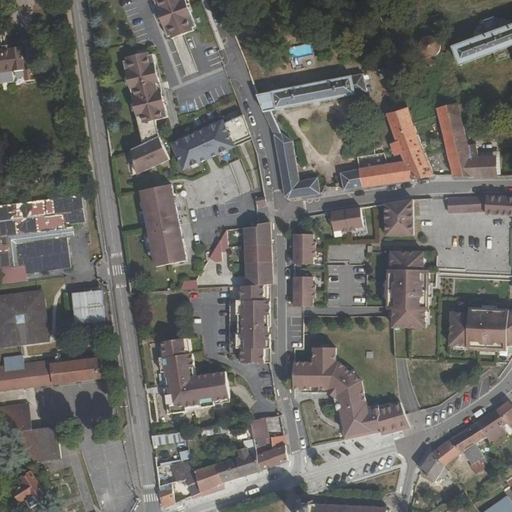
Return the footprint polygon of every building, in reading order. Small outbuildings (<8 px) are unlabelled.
[(154,0),(168,37),(171,36),(172,38),(194,30),(193,27),(196,26),(186,0),(154,0)] [(69,23),(67,11),(59,12),(61,25),(69,23)] [(18,13),(14,21),(22,25),(26,17),(18,13)] [(460,65),(511,45),(511,24),(500,29),(496,18),(495,19),(494,16),(482,20),(482,23),(478,25),(476,26),(475,27),(474,29),(474,31),(474,32),(475,34),(476,38),(453,47),(460,65)] [(21,47),(10,48),(11,50),(0,51),(0,72),(14,71),(14,72),(24,70),(21,47)] [(124,61),(144,144),(160,136),(156,120),(168,117),(153,54),(150,54),(149,51),(126,57),(127,60),(124,61)] [(399,66),(379,71),(379,72),(381,79),(401,74),(399,66)] [(271,110),(367,94),(363,75),(258,95),(275,134),(286,196),(289,198),(321,193),(319,177),(300,180),(293,140),(282,133),(271,110)] [(454,177),(477,177),(469,152),(458,103),(437,108),(439,115),(454,175),(454,177)] [(388,114),(407,163),(413,179),(434,176),(413,124),(408,109),(388,114)] [(173,144),(184,170),(252,138),(244,114),(225,122),(224,120),(173,144)] [(144,144),(133,149),(138,174),(170,159),(160,136),(144,144)] [(480,156),(479,151),(469,152),(477,177),(496,177),(496,156),(480,156)] [(392,182),(413,179),(407,163),(393,165),(389,166),(392,182)] [(389,166),(369,169),(372,186),(392,182),(389,166)] [(369,169),(349,172),(341,173),(345,190),(372,186),(369,169)] [(172,184),(141,191),(157,267),(188,260),(172,184)] [(65,224),(85,222),(82,195),(0,205),(0,267),(26,264),(27,273),(71,267),(67,238),(65,228),(65,224)] [(511,196),(488,195),(487,214),(511,215),(511,196)] [(414,199),(386,204),(387,235),(415,235),(414,199)] [(357,227),(364,226),(362,207),(332,212),(335,231),(342,229),(343,232),(358,230),(357,227)] [(248,277),(274,275),(272,221),(260,223),(260,226),(245,228),(248,277)] [(65,228),(67,238),(74,236),(73,226),(65,228)] [(227,230),(214,251),(216,262),(224,261),(223,252),(229,251),(227,230)] [(295,233),(295,264),(314,263),(314,256),(317,256),(317,241),(314,241),(314,234),(295,233)] [(394,309),(394,316),(394,322),(427,325),(427,310),(429,310),(430,270),(425,270),(425,252),(392,252),(392,269),(389,269),(389,309),(394,309)] [(0,284),(28,280),(27,273),(26,264),(0,267),(0,284)] [(274,275),(248,277),(248,285),(272,284),(274,284),(274,275)] [(295,276),(296,306),(314,306),(314,299),(316,298),(316,284),(314,284),(314,276),(295,276)] [(185,280),(182,289),(198,288),(197,279),(197,280),(185,280)] [(248,285),(231,286),(231,355),(244,355),(244,363),(272,363),(272,334),(269,334),(269,327),(272,327),(272,284),(248,285)] [(80,307),(103,304),(100,285),(77,288),(80,307)] [(20,339),(27,338),(28,343),(44,341),(38,292),(0,296),(0,302),(6,346),(21,344),(20,339)] [(511,344),(511,312),(510,313),(510,310),(482,308),(478,331),(452,328),(451,345),(468,346),(468,348),(508,350),(509,344),(511,344)] [(470,313),(453,312),(452,328),(478,331),(482,308),(471,308),(470,313)] [(215,406),(215,401),(225,400),(221,372),(193,377),(192,368),(195,367),(194,353),(192,353),(190,337),(163,341),(165,357),(160,358),(162,372),(166,372),(169,393),(165,393),(168,414),(187,412),(186,408),(201,405),(202,408),(215,406)] [(302,392),(329,392),(331,389),(333,390),(332,386),(340,381),(359,377),(340,362),(336,362),(336,347),(314,347),(314,362),(295,362),(295,388),(302,388),(302,392)] [(100,354),(25,364),(24,356),(5,358),(6,366),(0,367),(0,390),(103,376),(100,354)] [(225,400),(231,399),(227,372),(221,372),(225,400)] [(383,434),(411,427),(401,402),(380,408),(380,405),(368,407),(362,380),(359,377),(340,381),(332,386),(333,390),(337,394),(335,397),(338,410),(342,409),(347,435),(381,427),(382,431),(383,434)] [(511,404),(509,402),(499,409),(508,422),(511,427),(511,404)] [(31,461),(62,457),(58,426),(33,429),(30,404),(0,407),(0,413),(2,418),(31,461)] [(342,409),(338,410),(345,440),(382,431),(381,427),(347,435),(342,409)] [(507,431),(503,425),(508,422),(499,409),(487,417),(478,422),(487,435),(491,441),(507,431)] [(253,428),(255,440),(266,438),(269,438),(266,419),(248,421),(249,428),(253,428)] [(463,432),(452,439),(462,453),(465,451),(476,443),(487,435),(478,422),(463,432)] [(226,425),(203,428),(205,435),(227,432),(226,425)] [(152,436),(154,446),(188,441),(185,431),(152,436)] [(289,461),(285,435),(272,437),(274,449),(258,454),(262,470),(289,461)] [(446,466),(462,453),(452,439),(442,446),(433,452),(446,466)] [(256,446),(255,440),(245,442),(246,448),(239,450),(240,456),(237,457),(243,476),(262,470),(258,454),(256,446)] [(476,443),(465,451),(473,464),(472,465),(477,473),(488,467),(483,459),(485,457),(476,443)] [(180,460),(190,459),(189,450),(179,451),(180,460)] [(421,469),(436,481),(440,475),(446,466),(433,452),(428,460),(421,469)] [(223,482),(243,476),(237,457),(216,464),(223,482)] [(192,460),(182,461),(186,473),(195,470),(192,460)] [(203,491),(223,482),(216,464),(196,470),(198,475),(187,478),(192,496),(203,491)] [(446,466),(440,475),(444,478),(449,470),(446,466)] [(23,501),(28,498),(34,506),(40,503),(39,500),(47,494),(33,472),(22,479),(26,484),(16,491),(23,501)] [(164,507),(176,502),(171,483),(164,485),(164,480),(159,480),(164,507)] [(203,494),(225,488),(223,482),(203,491),(203,494)] [(483,511),(511,511),(511,500),(509,496),(483,511)] [(299,501),(295,501),(295,503),(298,504),(297,511),(387,511),(388,511),(390,511),(391,510),(387,510),(387,506),(386,506),(385,508),(374,507),(374,505),(372,505),(372,507),(361,506),(361,504),(359,504),(359,506),(348,505),(348,503),(346,503),(346,505),(337,505),(337,502),(335,502),(335,505),(326,504),(326,501),(324,501),(324,504),(316,504),(316,502),(313,502),(313,499),(311,499),(311,502),(301,502),(302,499),(299,498),(299,501)]
